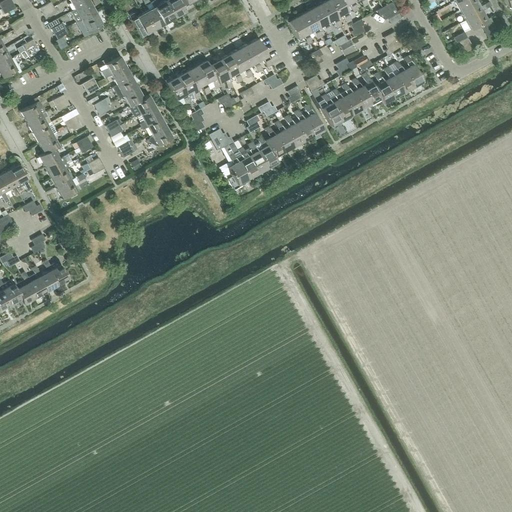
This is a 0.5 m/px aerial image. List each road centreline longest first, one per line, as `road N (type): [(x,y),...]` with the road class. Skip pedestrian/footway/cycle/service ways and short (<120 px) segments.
road 1 (residential): [(415,9),(453,76),(511,45)]
road 2 (residential): [(296,78),(415,9)]
road 3 (residential): [(119,174),(60,69)]
